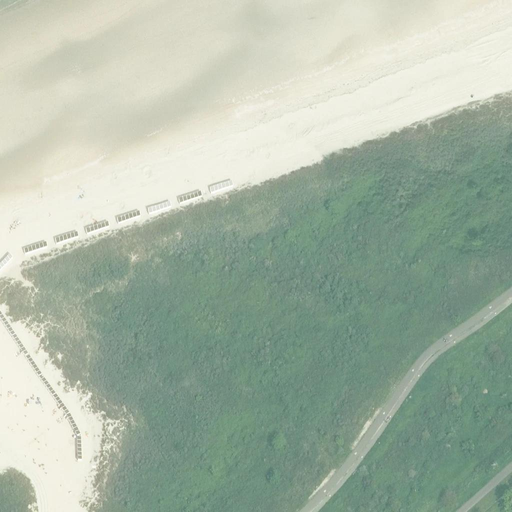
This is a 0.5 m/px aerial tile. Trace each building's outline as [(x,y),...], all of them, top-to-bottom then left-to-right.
[(121,202),(123,205),(146,197),(145,193),(121,202)] [(94,212),(96,216),(118,209),(116,204),(94,212)] [(66,223),(68,227),(91,219),(89,215),(66,223)] [(38,234),(40,237),(61,229),(60,226),(38,234)] [(12,245),(13,249),(35,241),(34,237),(12,245)] [(64,393),(8,316),(5,319),(61,395),(64,393)]
